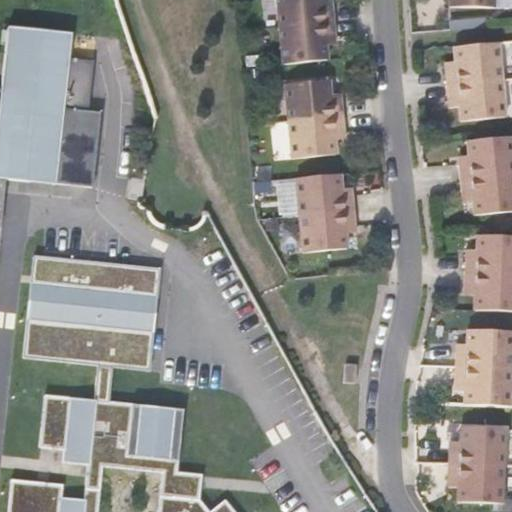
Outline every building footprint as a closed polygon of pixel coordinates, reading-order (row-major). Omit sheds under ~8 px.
[(450,18),(449,41),(493,42),(494,4),(439,3),(439,18),(450,18)] [(323,41),(321,18),(277,22),(280,59),(335,54),(334,39),(323,41)] [(77,36),(7,28),(0,87),(0,180),(96,191),(105,117),(91,116),(97,64),(74,62),(77,36)] [(335,54),(280,59),(284,97),(328,93),(326,70),(337,69),(335,54)] [(445,104),(446,119),(501,114),(497,76),(453,80),(455,103),(445,104)] [(331,135),(329,113),(285,117),(289,154),(343,149),(342,134),(331,135)] [(458,133),(460,155),(504,151),(501,114),(446,119),(447,134),(458,133)] [(343,149),(289,154),(292,191),(336,187),(334,165),(345,164),(343,149)] [(457,198),(459,212),(511,207),(511,190),(510,170),(467,175),(469,197),(457,198)] [(343,229),(340,207),(297,211),(300,248),(355,243),(353,228),(343,229)] [(471,226),(474,249),(511,245),(511,207),(459,212),(461,227),(471,226)] [(355,243),(300,248),(303,285),(347,281),(345,259),(356,257),(355,243)] [(161,276),(37,262),(25,359),(150,374),(161,276)] [(464,291),(464,306),(511,307),(511,270),(476,269),(475,291),(464,291)] [(474,321),(473,344),(511,344),(511,307),(464,306),(463,321),(474,321)] [(454,385),(453,400),(508,402),(510,365),(466,363),(465,386),(454,385)] [(350,395),(338,396),(339,415),(350,415),(350,395)] [(464,415),(463,438),(507,439),(508,402),(453,400),(453,415),(464,415)] [(230,511),(224,504),(213,511),(208,511),(202,503),(202,479),(178,475),(183,415),(42,401),(37,451),(64,454),(63,469),(86,471),(83,503),(60,501),(61,489),(11,484),(8,511),(230,511)] [(447,483),(447,497),(502,499),(503,462),(459,460),(458,483),(447,483)] [(511,496),(511,471),(504,471),(503,496),(511,496)] [(501,511),(502,499),(447,497),(446,511),(501,511)]
